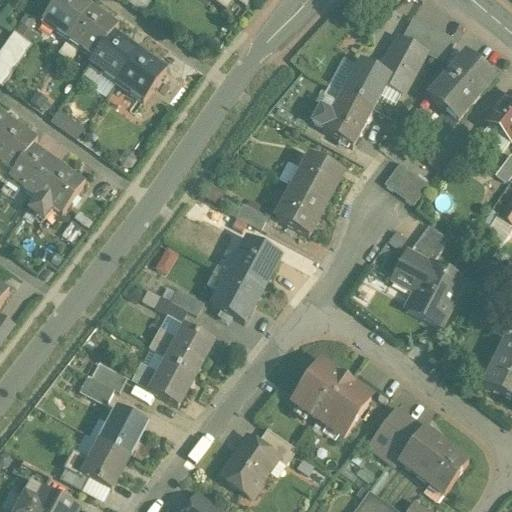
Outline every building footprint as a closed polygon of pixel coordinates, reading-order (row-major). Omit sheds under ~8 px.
[(92,13),(73,0),(61,0),(42,27),(69,45),(92,13)] [(155,10),(140,0),(119,0),(148,21),(155,10)] [(212,0),(211,2),(226,13),(234,0),(212,0)] [(92,13),(69,45),(79,54),(95,64),(114,38),(118,31),(92,13)] [(456,47),(413,23),(402,45),(426,58),(442,66),(456,47)] [(32,49),(14,36),(7,47),(25,60),(32,49)] [(140,56),(114,38),(95,64),(90,70),(116,89),(140,56)] [(402,45),(398,43),(385,67),(388,69),(383,79),(390,83),(386,89),(402,98),(407,89),(409,90),(426,58),(402,45)] [(25,60),(7,47),(0,56),(0,57),(17,70),(25,60)] [(166,75),(140,56),(116,89),(143,108),(166,75)] [(17,70),(0,57),(0,73),(10,80),(17,70)] [(496,85),(465,58),(428,102),(458,128),(496,85)] [(383,79),(360,67),(342,99),(372,115),(386,89),(390,83),(383,79)] [(10,80),(0,73),(0,89),(2,91),(10,80)] [(511,98),(486,128),(510,148),(511,145),(511,98)] [(342,99),(332,118),(321,112),(313,127),(324,133),(323,136),(352,152),(372,115),(342,99)] [(0,142),(11,127),(0,118),(0,142)] [(11,127),(0,142),(0,169),(14,178),(33,152),(37,145),(11,127)] [(457,128),(443,148),(453,156),(468,137),(457,128)] [(468,137),(453,156),(464,164),(479,145),(468,137)] [(59,170),(33,152),(14,178),(9,184),(36,203),(59,170)] [(343,178),(310,160),(293,192),(326,209),(343,178)] [(400,168),(384,189),(394,196),(410,175),(400,168)] [(86,189),(59,170),(36,203),(29,213),(43,223),(50,213),(62,221),(86,189)] [(419,182),(410,175),(394,196),(404,203),(419,182)] [(419,182),(404,203),(414,210),(429,189),(419,182)] [(326,209),(293,192),(276,224),(309,241),(326,209)] [(511,203),(499,222),(511,230),(511,203)] [(268,222),(243,208),(236,221),(261,234),(268,222)] [(429,229),(408,257),(430,269),(431,268),(449,244),(429,229)] [(280,261),(248,244),(230,277),(262,295),(280,261)] [(408,257),(406,257),(392,284),(415,296),(406,314),(440,332),(464,285),(431,268),(430,269),(408,257)] [(262,295),(230,277),(212,311),(244,328),(262,295)] [(0,308),(9,297),(0,290),(0,308)] [(204,307),(178,293),(171,306),(188,315),(197,319),(204,307)] [(171,306),(161,300),(155,313),(181,327),(188,315),(171,306)] [(0,319),(0,346),(13,329),(0,319)] [(213,346),(186,331),(179,344),(160,333),(149,353),(168,364),(195,378),(213,346)] [(511,348),(506,345),(506,346),(510,349),(497,374),(493,372),(483,390),(511,404),(511,348)] [(168,364),(160,378),(141,368),(132,386),(178,411),(195,378),(168,364)] [(127,383),(99,368),(92,382),(115,395),(120,397),(127,383)] [(321,368),(293,407),(343,442),(371,403),(321,368)] [(92,382),(88,381),(80,397),(106,411),(115,395),(92,382)] [(146,429),(117,414),(100,446),(129,462),(146,429)] [(424,434),(396,414),(381,435),(408,455),(424,434)] [(297,455),(268,434),(256,448),(277,462),(276,464),(286,471),(297,455)] [(469,467),(424,434),(408,455),(399,467),(430,490),(433,486),(446,495),(443,499),(444,500),(469,467)] [(248,442),(241,453),(241,456),(242,456),(239,460),(237,458),(234,459),(231,464),(231,467),(221,482),(245,498),(253,503),(256,503),(263,493),(262,490),(259,488),(276,464),(277,462),(256,448),(248,442)] [(129,462),(100,446),(82,479),(111,494),(129,462)] [(73,476),(46,462),(39,474),(52,481),(66,488),(73,476)] [(39,474),(24,466),(16,480),(34,490),(36,486),(46,492),(52,481),(39,474)] [(75,511),(44,495),(38,506),(26,500),(19,511),(75,511)] [(391,511),(369,496),(358,511),(391,511)] [(218,511),(199,498),(189,511),(218,511)]
